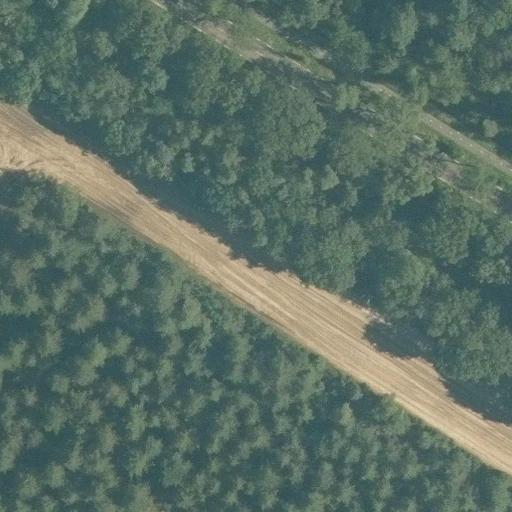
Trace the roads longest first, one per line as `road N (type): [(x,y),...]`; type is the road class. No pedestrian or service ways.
road 1 (track): [(511,423),(0,100)]
road 2 (tertiary): [(511,203),(181,0)]
